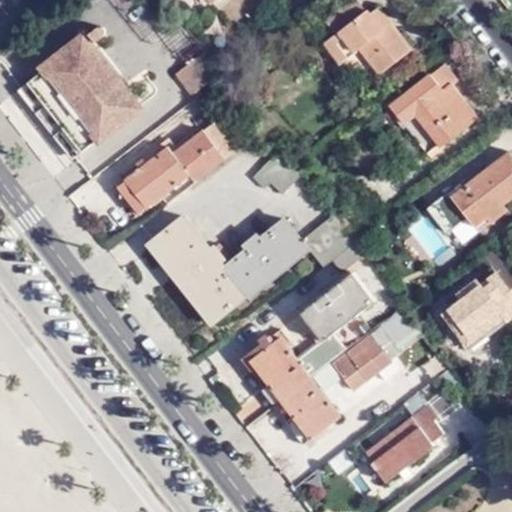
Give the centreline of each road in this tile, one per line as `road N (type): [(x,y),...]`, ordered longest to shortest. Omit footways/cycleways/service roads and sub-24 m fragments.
road 1 (primary): [(0,172),(253,511)]
road 2 (unclassified): [(397,511),(511,422)]
